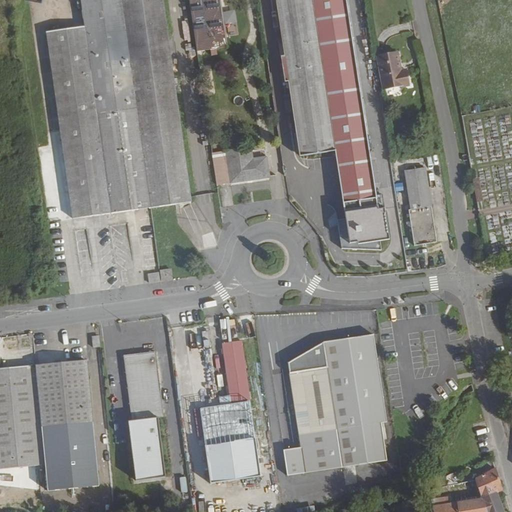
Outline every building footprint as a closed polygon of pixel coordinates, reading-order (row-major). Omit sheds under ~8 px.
[(120,0),(80,0),(84,26),(45,32),(71,219),(150,208),(120,0)] [(120,0),(150,208),(191,202),(162,0),(120,0)] [(188,0),(196,51),(225,47),(217,0),(188,0)] [(377,202),(346,0),(275,0),(299,156),(335,150),(344,207),(377,202)] [(409,85),(406,70),(400,71),(397,52),(376,55),(383,90),(409,85)] [(493,102),(462,108),(464,114),(494,108),(493,102)] [(223,138),(230,183),(269,177),(266,157),(252,160),(250,150),(248,134),(223,138)] [(410,210),(414,246),(436,242),(425,168),(404,171),(410,210)] [(479,178),(473,179),(477,202),(483,201),(479,178)] [(384,201),(377,202),(344,207),(346,217),(337,218),(340,249),(381,252),(380,239),(389,238),(384,201)] [(172,280),(170,269),(160,271),(162,282),(172,280)] [(159,282),(158,273),(148,275),(149,283),(159,282)] [(220,327),(221,340),(237,338),(235,325),(220,327)] [(283,450),(287,476),(387,461),(380,423),(387,422),(374,334),(322,342),(288,363),(301,448),(283,450)] [(198,409),(203,446),(255,438),(241,341),(222,344),(231,404),(198,409)] [(127,421),(135,481),(165,477),(158,417),(162,417),(154,352),(123,356),(132,421),(127,421)] [(45,465),(48,491),(98,486),(86,360),(35,365),(45,465)] [(0,469),(45,465),(35,365),(0,368),(0,469)] [(475,480),(482,499),(496,492),(502,490),(495,469),(475,480)] [(482,499),(484,511),(503,511),(496,492),(482,499)] [(431,499),(433,506),(451,504),(449,495),(431,499)] [(433,506),(433,511),(484,511),(482,499),(451,504),(433,506)] [(231,500),(230,511),(238,511),(239,500),(231,500)]
